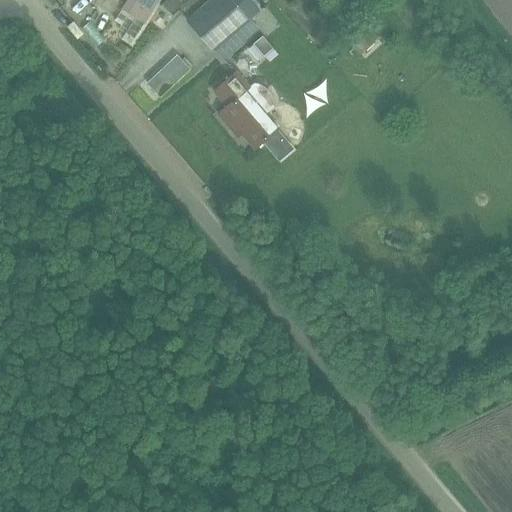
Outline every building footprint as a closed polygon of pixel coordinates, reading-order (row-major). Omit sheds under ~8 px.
[(129,7),(126,12),(145,25),(161,0),(130,0),(127,5),(129,7)] [(215,0),(190,22),(213,50),(250,18),(263,7),(256,0),(215,0)] [(354,48),(370,31),(351,13),(335,29),(354,48)] [(257,24),(242,28),(248,50),(263,46),(257,24)] [(138,70),(154,86),(182,58),(166,42),(138,70)] [(236,72),(214,91),(227,106),(218,113),(230,127),(234,124),(255,148),(278,129),(268,117),(275,110),(275,106),(275,102),(273,98),(271,94),(269,91),(265,88),(262,86),(258,85),(253,85),(249,87),(236,72)]
